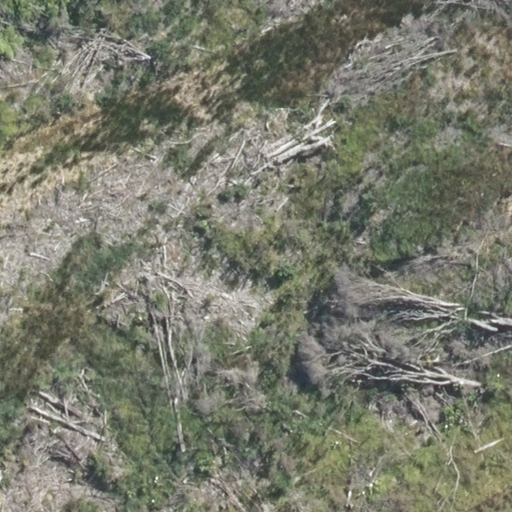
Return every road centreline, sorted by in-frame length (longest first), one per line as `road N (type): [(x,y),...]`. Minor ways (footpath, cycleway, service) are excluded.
road 1 (trunk): [(272,0),(0,210)]
road 2 (trunk): [(0,92),(119,0)]
